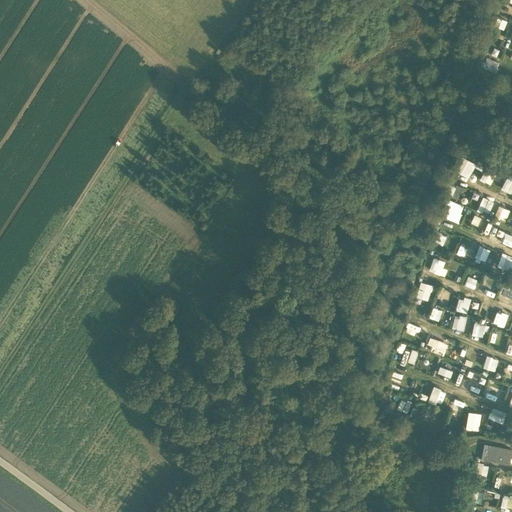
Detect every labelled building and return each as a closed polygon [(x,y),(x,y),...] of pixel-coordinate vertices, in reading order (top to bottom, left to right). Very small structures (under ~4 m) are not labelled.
[(497,71),(499,61),(485,58),(483,67),(497,71)] [(462,159),(457,174),(470,178),(474,168),(481,170),(483,164),(478,162),(477,164),(462,159)] [(487,169),(480,180),(490,186),(497,174),(487,169)] [(501,191),(511,194),(511,193),(511,180),(506,178),(501,191)] [(477,212),(488,216),(494,202),(483,198),(477,212)] [(458,223),(464,207),(454,203),(447,219),(458,223)] [(505,221),(510,211),(499,206),(494,217),(505,221)] [(470,224),(481,231),(486,222),(476,215),(470,224)] [(434,243),(443,247),(447,238),(438,234),(434,243)] [(475,259),(486,263),(490,250),(480,246),(475,259)] [(511,256),(502,253),(498,266),(511,269),(511,256)] [(444,267),(445,262),(433,258),(429,271),(445,276),(448,269),(444,267)] [(478,279),(480,273),(471,269),(468,276),(478,279)] [(473,289),(477,280),(468,276),(464,285),(473,289)] [(511,299),(511,292),(510,291),(511,285),(505,282),(498,299),(510,304),(511,299)] [(418,293),(429,296),(432,286),(421,283),(418,293)] [(441,289),(437,299),(447,303),(451,292),(441,289)] [(471,300),(459,297),(456,310),(467,313),(471,300)] [(440,321),(443,311),(433,308),(430,318),(440,321)] [(504,327),(509,315),(497,311),(493,323),(504,327)] [(464,331),(467,317),(455,314),(452,328),(464,331)] [(416,336),(419,327),(408,323),(405,332),(416,336)] [(484,331),(489,332),(490,325),(474,323),(472,335),(483,337),(484,331)] [(425,348),(445,355),(449,343),(430,336),(425,348)] [(403,353),(406,344),(400,342),(397,351),(403,353)] [(414,365),(418,353),(408,349),(403,361),(414,365)] [(495,371),(499,359),(489,356),(485,368),(495,371)] [(434,386),(428,402),(436,405),(442,388),(434,386)] [(496,400),(499,391),(489,387),(486,397),(496,400)] [(408,413),(412,401),(402,397),(398,410),(408,413)] [(429,406),(423,421),(429,423),(434,408),(429,406)] [(492,407),(488,418),(503,423),(507,412),(492,407)] [(467,429),(479,430),(481,413),(468,412),(467,429)] [(482,459),(510,465),(511,453),(511,450),(485,445),(482,459)] [(478,463),(477,474),(487,474),(488,464),(478,463)] [(497,476),(494,487),(504,489),(507,479),(497,476)] [(511,496),(502,496),(502,508),(511,507),(511,496)]
